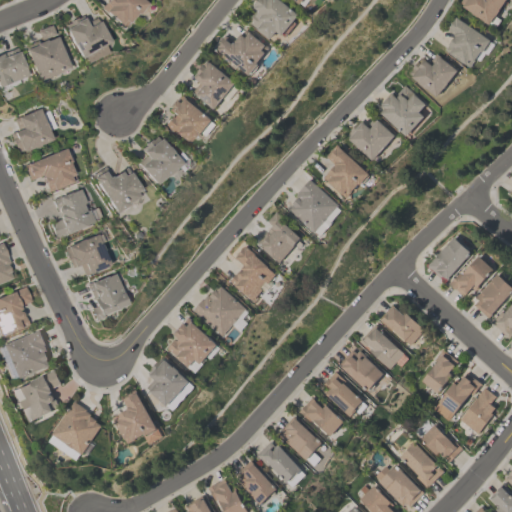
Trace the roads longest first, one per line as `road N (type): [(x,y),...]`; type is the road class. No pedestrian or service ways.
road 1 (residential): [(437,0),(120,356),(96,369)]
road 2 (residential): [(106,511),(206,463),(466,196)]
road 3 (residential): [(438,511),(511,430),(392,268)]
road 4 (residential): [(96,369),(69,329),(0,166)]
road 5 (residential): [(120,117),(151,94),(225,0)]
